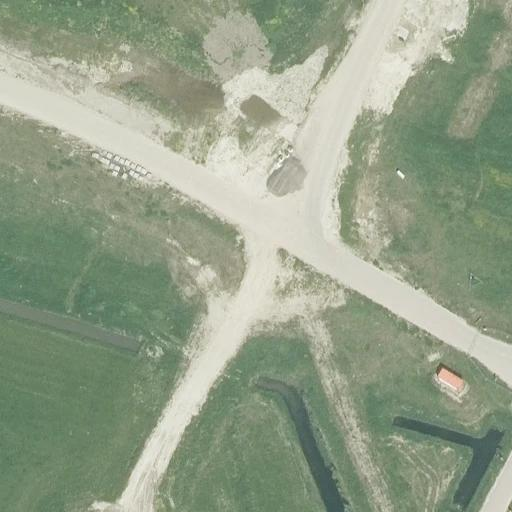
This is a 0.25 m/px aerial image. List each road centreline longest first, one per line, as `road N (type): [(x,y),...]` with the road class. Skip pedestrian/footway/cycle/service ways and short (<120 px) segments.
road 1 (tertiary): [(511,360),(128,144),(0,88)]
road 2 (track): [(386,0),(272,224)]
road 3 (track): [(178,415),(272,224)]
